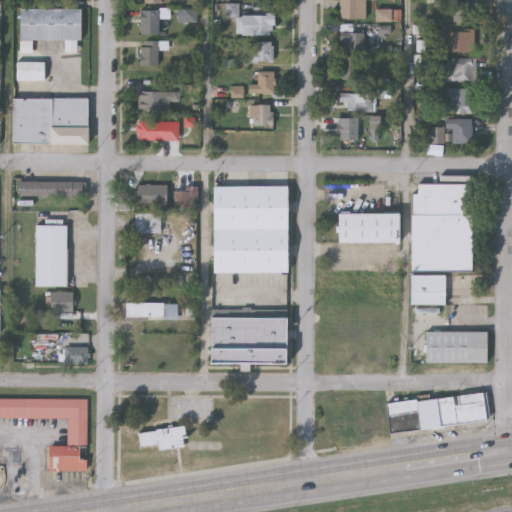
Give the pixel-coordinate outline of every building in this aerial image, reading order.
[(161,0),(161,34),(140,34),(140,0),(161,0)] [(365,0),(365,19),(339,19),(339,0),(365,0)] [(453,3),(472,3),(472,22),(453,22),(453,3)] [(81,9),(81,40),(20,40),(20,9),(81,9)] [(235,15),(274,15),(274,35),(235,35),(235,15)] [(440,32),(474,32),(474,53),(440,53),(440,32)] [(363,50),(340,50),(340,33),(363,33),(363,50)] [(140,40),(159,40),(159,65),(140,65),(140,40)] [(250,61),(250,41),(272,41),(272,61),(250,61)] [(46,79),(17,79),(17,54),(36,54),(36,61),(46,61),(46,79)] [(342,80),(341,56),(359,56),(359,80),(342,80)] [(442,59),(475,59),(475,82),(442,82),(442,59)] [(274,93),(249,93),(249,84),(257,84),(257,71),(274,71),(274,93)] [(446,113),(446,89),(471,89),(471,113),(446,113)] [(177,91),(177,100),(170,100),(170,112),(140,112),(140,91),(177,91)] [(373,111),(346,111),(346,103),(338,103),(338,93),(373,93),(373,111)] [(12,143),(12,98),(89,98),(89,144),(12,143)] [(272,126),(253,126),(253,104),(272,104),(272,126)] [(339,140),(339,117),(357,117),(357,140),(339,140)] [(471,144),(449,144),(449,119),(471,119),(471,144)] [(165,139),(140,139),(140,121),(165,121),(165,139)] [(444,143),(429,143),(429,128),(444,128),(444,143)] [(87,179),(87,194),(20,194),(20,179),(87,179)] [(412,302),(412,272),(413,182),(472,182),(472,271),(446,271),(446,302),(412,302)] [(168,183),(167,203),(136,203),(136,183),(168,183)] [(288,271),(213,271),(213,184),(288,184),(288,271)] [(137,211),(162,211),(162,230),(137,230),(137,211)] [(400,240),(338,240),(338,211),(400,211),(400,240)] [(68,223),(68,284),(36,284),(36,223),(68,223)] [(401,301),(325,301),(325,274),(401,274),(401,301)] [(74,290),(74,310),(50,310),(50,290),(74,290)] [(123,301),(165,300),(165,316),(123,317),(123,301)] [(286,316),(286,362),(210,362),(210,315),(286,316)] [(488,330),(488,361),(426,361),(426,330),(488,330)] [(89,345),(89,361),(66,361),(66,345),(89,345)] [(323,440),(318,400),(385,392),(387,402),(486,391),(489,421),(323,440)] [(0,396),(88,397),(88,446),(80,446),(80,457),(87,457),(87,469),(49,469),(49,444),(68,444),(68,416),(0,416),(0,396)] [(187,445),(141,446),(141,427),(187,426),(187,445)]
